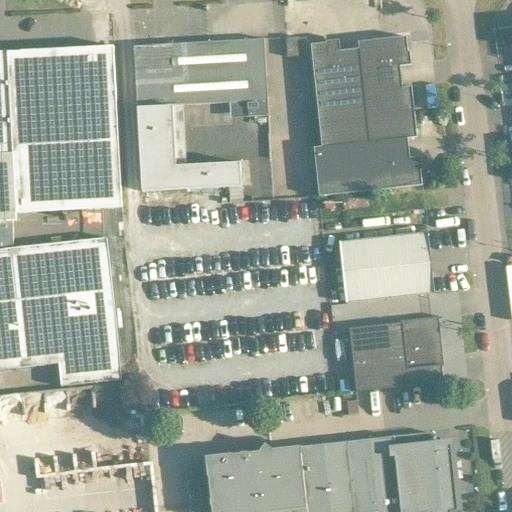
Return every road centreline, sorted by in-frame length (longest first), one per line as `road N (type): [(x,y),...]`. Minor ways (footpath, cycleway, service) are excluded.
road 1 (unclassified): [(511,442),(466,0)]
road 2 (unknown): [(118,0),(142,357)]
